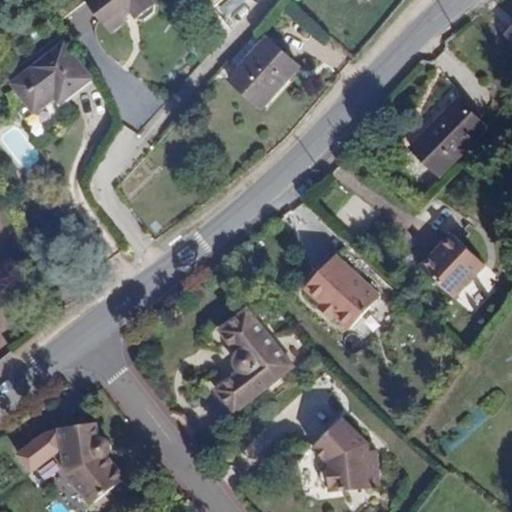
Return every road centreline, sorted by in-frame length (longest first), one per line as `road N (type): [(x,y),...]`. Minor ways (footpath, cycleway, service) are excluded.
road 1 (tertiary): [(84,331),(269,184),(457,0)]
road 2 (residential): [(84,331),(229,511)]
